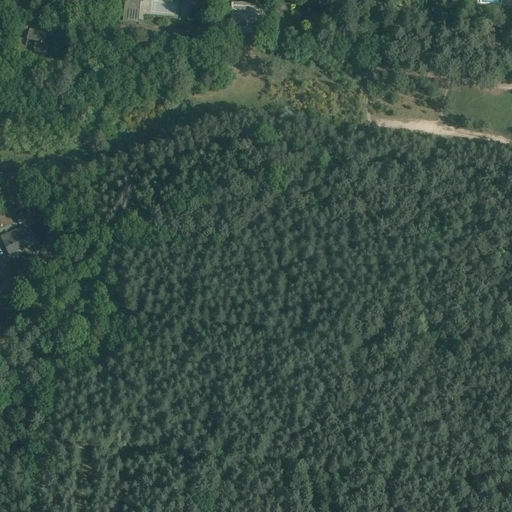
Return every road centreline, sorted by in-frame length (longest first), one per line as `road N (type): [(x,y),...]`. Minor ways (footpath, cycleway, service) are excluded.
road 1 (track): [(110,23),(511,87)]
road 2 (track): [(119,0),(102,37),(90,133),(44,164),(55,250)]
